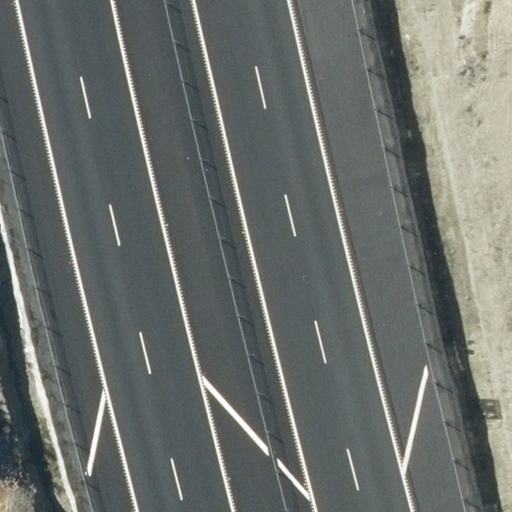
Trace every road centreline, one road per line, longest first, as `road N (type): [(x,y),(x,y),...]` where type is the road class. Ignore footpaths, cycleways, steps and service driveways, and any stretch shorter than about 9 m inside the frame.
road 1 (motorway): [(209,511),(76,0)]
road 2 (motorway): [(267,0),(383,511)]
